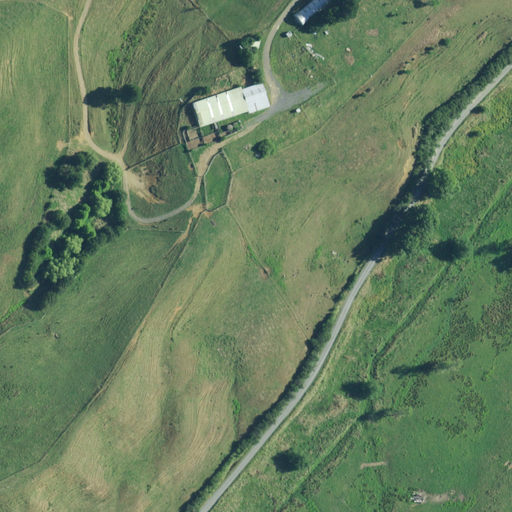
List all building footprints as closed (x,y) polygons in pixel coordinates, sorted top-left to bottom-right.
[(329,1),(327,0),(311,0),(293,15),(300,24),(329,1)] [(292,34),(289,29),(284,34),(288,38),(292,34)] [(259,39),(251,37),(249,47),(257,49),(259,39)] [(198,127),(226,118),(228,122),(233,121),(232,116),(247,111),(248,113),(269,106),(261,83),(240,89),(239,87),(190,103),(198,127)] [(237,121),(224,126),(226,132),(239,127),(237,121)]
